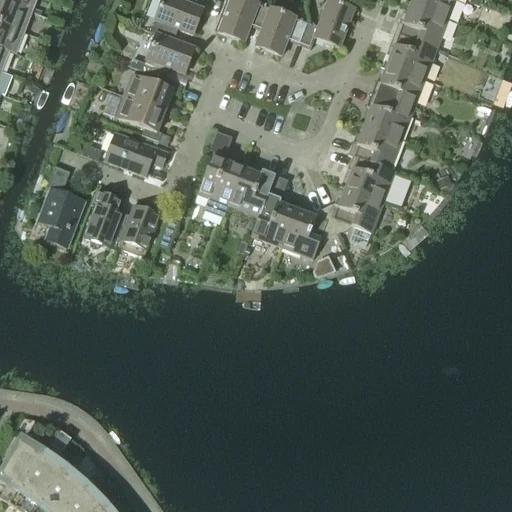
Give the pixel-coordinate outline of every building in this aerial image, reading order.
[(0,0),(0,3),(30,15),(35,0),(0,0)] [(191,38),(201,12),(180,4),(170,0),(162,0),(149,35),(154,38),(155,36),(172,43),(176,32),(191,38)] [(259,34),(268,11),(239,0),(229,0),(217,35),(243,45),(249,30),(259,34)] [(447,22),(455,0),(411,0),(409,8),(447,22)] [(338,50),(353,12),(327,2),(316,29),(306,25),(298,48),(309,53),(313,41),(338,50)] [(0,27),(22,36),(30,15),(0,3),(0,27)] [(435,52),(447,22),(409,8),(402,26),(397,25),(393,36),(435,52)] [(298,48),(306,25),(268,11),(259,34),(254,49),(280,59),(286,44),(298,48)] [(14,57),(22,36),(0,27),(0,50),(8,54),(7,54),(14,57)] [(183,77),(193,51),(172,43),(155,36),(154,38),(140,74),(162,82),(163,83),(168,71),(183,77)] [(423,83),(435,52),(393,36),(388,48),(393,50),(385,68),(423,83)] [(412,113),(423,83),(385,68),(378,87),(374,86),(370,97),(412,113)] [(165,110),(171,95),(175,97),(178,88),(163,83),(162,82),(159,89),(130,78),(122,100),(165,116),(167,111),(165,110)] [(401,143),(412,113),(370,97),(365,109),(369,110),(363,128),(401,143)] [(163,121),(165,116),(122,100),(114,121),(143,132),(140,139),(157,145),(160,137),(155,135),(161,120),(163,121)] [(389,174),(389,173),(401,143),(363,128),(356,146),(352,144),(346,158),(351,160),(389,174)] [(160,170),(165,157),(114,137),(104,164),(143,179),(149,166),(160,170)] [(227,210),(241,171),(223,164),(224,160),(212,155),(196,198),(207,202),(203,213),(222,221),(227,209),(227,210)] [(382,205),(394,175),(389,173),(389,174),(351,160),(347,171),(351,173),(344,191),(382,205)] [(257,221),(258,221),(274,179),(243,167),(241,171),(227,210),(257,221)] [(74,222),(77,215),(79,215),(83,205),(60,196),(68,176),(53,170),(45,191),(49,193),(37,226),(49,230),(44,244),(65,252),(76,223),(74,222)] [(280,251),(294,213),(276,206),(277,203),(279,203),(286,184),(274,179),(258,221),(257,221),(250,239),(280,251)] [(370,237),(382,205),(344,191),(337,208),(333,207),(323,211),(335,237),(351,230),(370,237)] [(121,236),(115,234),(122,216),(117,214),(121,204),(95,194),(90,209),(93,210),(81,242),(115,255),(119,244),(118,244),(121,236)] [(145,254),(158,218),(132,208),(121,236),(118,244),(119,244),(145,254)] [(335,237),(323,211),(314,216),(312,220),(294,213),(280,251),(311,263),(319,244),(335,237)] [(167,252),(177,226),(166,222),(156,248),(167,252)] [(242,258),(247,247),(239,244),(235,255),(242,258)] [(7,507),(42,458),(41,458),(39,455),(37,453),(35,451),(32,449),(30,447),(28,450),(17,444),(0,473),(0,502),(6,506),(6,507),(7,507)] [(32,511),(64,475),(63,474),(62,471),(60,469),(58,466),(56,464),(53,462),(51,465),(42,458),(7,507),(13,511),(32,511)] [(64,511),(85,493),(84,492),(83,489),(81,486),(79,484),(77,481),(75,479),(73,482),(64,475),(32,511),(64,511)] [(103,511),(102,509),(101,506),(99,503),(97,500),(95,498),(93,501),(85,493),(64,511),(103,511)]
